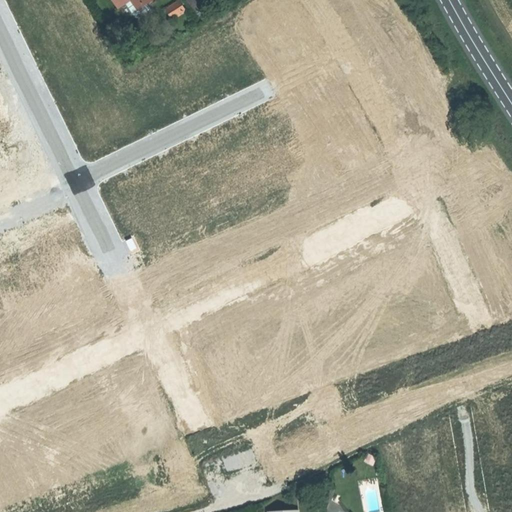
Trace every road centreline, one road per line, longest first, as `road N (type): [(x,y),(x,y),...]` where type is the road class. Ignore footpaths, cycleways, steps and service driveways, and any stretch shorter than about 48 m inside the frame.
road 1 (residential): [(147,334),(415,196),(417,185),(351,52)]
road 2 (residential): [(75,184),(351,52)]
road 3 (residential): [(0,26),(75,184)]
road 4 (residential): [(0,401),(147,334)]
road 5 (residential): [(78,189),(147,334)]
